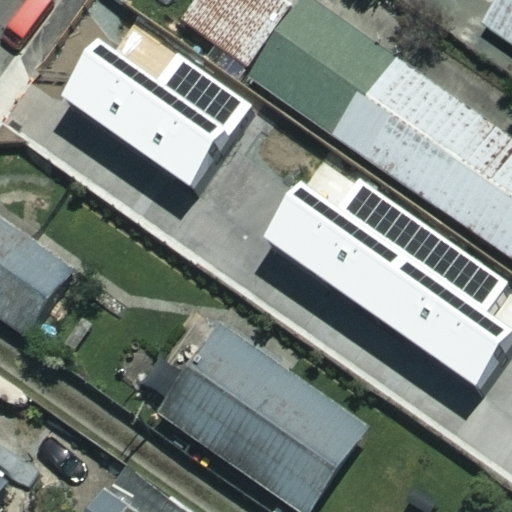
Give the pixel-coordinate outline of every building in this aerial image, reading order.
[(511,140),(310,1),(300,15),(279,0),(204,0),(187,25),(260,76),(255,83),(511,260),(511,140)] [(511,0),(507,0),(492,23),(511,36),(511,0)] [(336,180),(146,46),(71,153),(261,287),(336,180)] [(413,249),(345,197),(314,237),(382,289),(413,249)] [(83,269),(0,214),(0,318),(35,342),(83,269)] [(164,357),(143,389),(171,409),(163,420),(297,511),(316,511),(372,431),(225,331),(194,377),(164,357)] [(0,511),(0,503),(9,492),(0,485),(0,511)] [(139,511),(111,493),(97,511),(139,511)]
